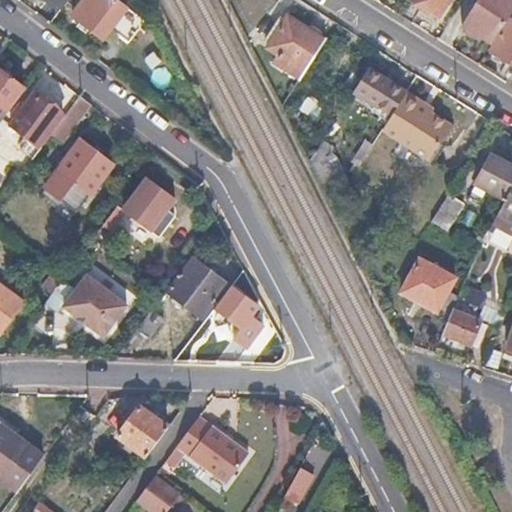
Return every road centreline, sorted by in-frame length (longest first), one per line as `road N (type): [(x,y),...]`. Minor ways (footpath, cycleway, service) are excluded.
road 1 (residential): [(322,378),(222,175),(0,7)]
road 2 (residential): [(0,377),(322,378)]
road 3 (residential): [(335,0),(511,113)]
road 4 (residential): [(391,511),(322,378)]
